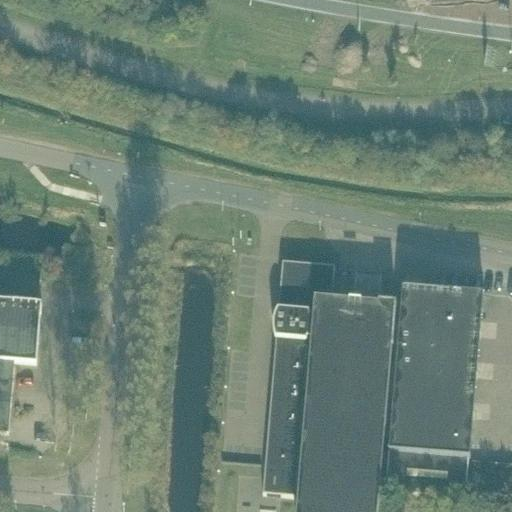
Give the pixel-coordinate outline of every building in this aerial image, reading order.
[(333,307),(336,271),(283,267),(279,319),(284,320),(283,339),(277,338),(263,498),(299,502),(298,511),(379,511),(381,499),(380,499),(392,350),(393,350),(397,310),(379,309),(379,311),(333,307)] [(393,417),(474,423),(483,314),(484,314),(485,300),(431,296),(431,297),(424,296),(403,294),(393,417)] [(42,308),(38,308),(0,304),(0,436),(9,438),(15,366),(37,368),(42,308)] [(393,417),(389,458),(469,465),(470,465),(474,423),(393,417)] [(466,505),(469,465),(389,458),(386,498),(466,505)]
